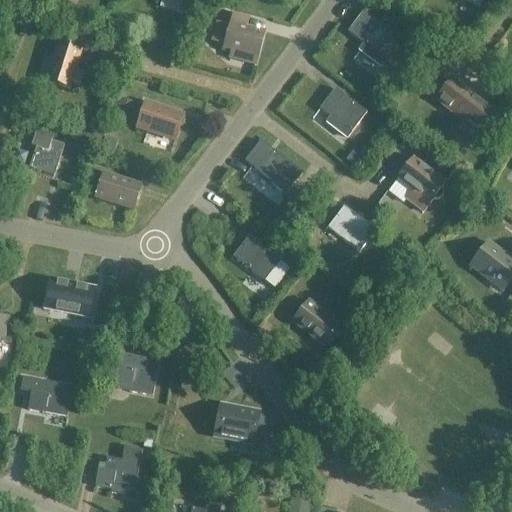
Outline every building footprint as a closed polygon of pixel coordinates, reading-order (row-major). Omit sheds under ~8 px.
[(183,17),(188,0),(161,0),(159,9),(183,17)] [(459,0),(459,1),(478,10),(482,0),(459,0)] [(409,49),(394,38),(362,13),(347,34),(393,69),(409,49)] [(254,68),(263,34),(241,28),(243,19),(233,16),(223,50),(229,51),(227,60),(254,68)] [(69,90),(81,52),(57,45),(45,83),(69,90)] [(480,135),(495,115),(452,81),(436,102),(480,135)] [(350,135),(366,115),(334,90),(319,110),(350,135)] [(174,142),(182,118),(144,105),(136,130),(174,142)] [(53,178),(64,146),(51,142),(53,136),(36,131),(31,147),(35,149),(28,170),(53,178)] [(244,163),(271,183),(269,185),(285,196),(301,175),(260,143),(244,163)] [(400,172),(401,176),(397,181),(429,205),(444,185),(429,173),(436,165),(419,152),(409,166),(405,166),(402,168),(400,172)] [(133,212),(140,188),(103,175),(95,200),(133,212)] [(359,254),(374,234),(343,209),(327,229),(359,254)] [(264,283),(279,263),(248,239),(232,259),(264,283)] [(504,289),(511,278),(511,262),(494,248),(485,259),(481,255),(470,269),(484,279),(486,276),(504,289)] [(90,316),(95,291),(61,285),(60,288),(48,285),(43,310),(56,313),(57,310),(73,313),(72,317),(86,320),(86,316),(90,316)] [(324,348),(340,328),(308,304),(292,324),(324,348)] [(0,343),(3,344),(8,318),(0,316),(0,343)] [(158,367),(149,365),(150,361),(114,354),(111,369),(117,370),(114,386),(129,389),(128,394),(152,398),(158,367)] [(31,391),(31,394),(27,412),(66,419),(72,389),(23,379),(21,389),(31,391)] [(219,408),(213,438),(251,446),(250,454),(265,457),(268,444),(270,432),(256,430),(258,420),(259,415),(250,414),(219,408)] [(123,448),(121,462),(106,459),(103,473),(97,472),(94,489),(111,492),(110,494),(123,497),(124,490),(134,492),(142,452),(123,448)]
